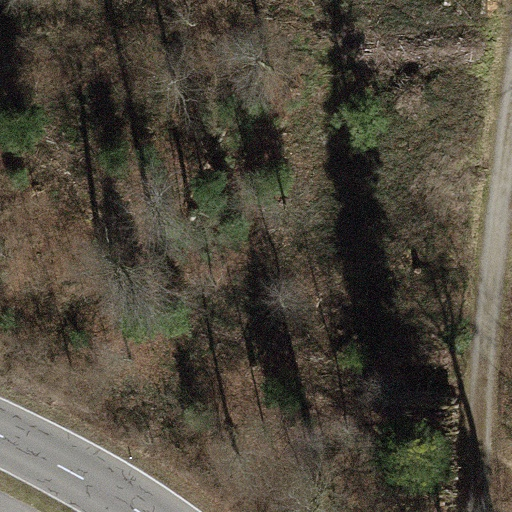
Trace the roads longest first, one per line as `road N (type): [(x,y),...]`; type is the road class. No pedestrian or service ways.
road 1 (track): [(485,438),(511,220)]
road 2 (tertiary): [(141,511),(0,433)]
